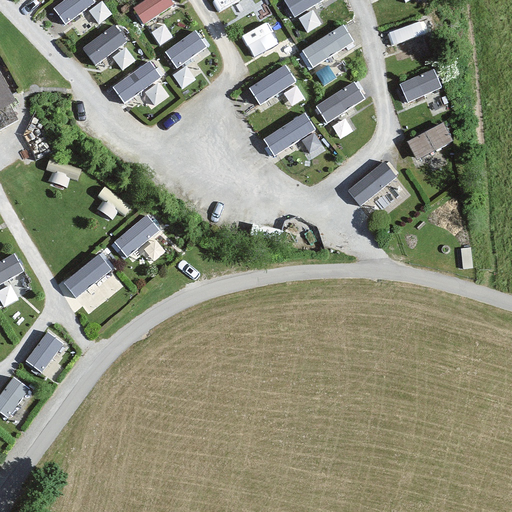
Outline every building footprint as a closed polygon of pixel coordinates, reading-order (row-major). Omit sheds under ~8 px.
[(59,0),(53,5),(67,22),(92,0),(59,0)] [(138,0),(132,5),(145,22),(176,0),(138,0)] [(285,0),(296,15),(317,0),(285,0)] [(255,56),(283,40),(269,15),(241,31),(255,56)] [(407,56),(431,49),(421,18),(397,26),(407,56)] [(83,46),(99,63),(129,36),(113,19),(83,46)] [(344,19),(300,48),(312,66),(356,38),(344,19)] [(174,62),(208,48),(199,28),(165,43),(174,62)] [(149,56),(111,80),(124,99),(161,75),(149,56)] [(261,102),(296,76),(283,59),(249,86),(261,102)] [(407,100),(444,85),(436,65),(399,79),(407,100)] [(17,112),(0,79),(0,133),(17,125),(11,115),(17,112)] [(356,80),(316,98),(325,118),(365,99),(356,80)] [(276,154),(317,127),(304,108),(263,135),(276,154)] [(418,157),(455,137),(445,118),(408,138),(418,157)] [(347,185),(362,204),(399,174),(384,156),(347,185)] [(149,211),(114,237),(126,254),(161,228),(149,211)] [(0,281),(25,270),(15,249),(0,255),(0,281)] [(100,249),(63,277),(76,294),(113,266),(100,249)] [(45,326),(26,358),(47,370),(66,338),(45,326)] [(13,372),(0,390),(0,407),(10,415),(31,384),(13,372)]
